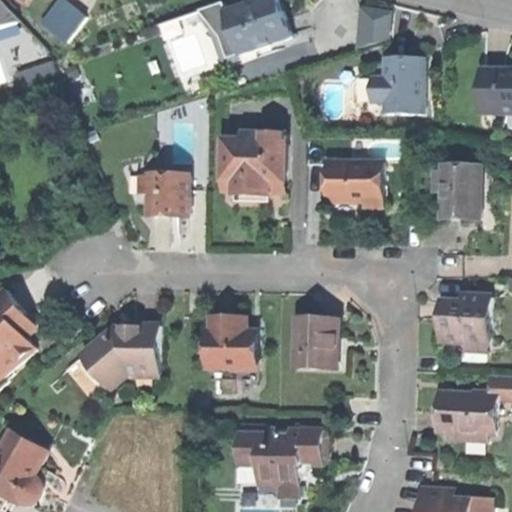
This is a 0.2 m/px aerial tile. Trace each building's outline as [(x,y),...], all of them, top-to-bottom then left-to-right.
[(0,0),(0,30),(23,22),(2,0),(0,0)] [(66,0),(64,0),(45,24),(69,43),(89,18),(66,0)] [(282,0),(275,0),(230,15),(237,36),(243,57),(296,40),(289,19),(282,0)] [(397,41),(397,5),(364,5),(364,41),(397,41)] [(162,28),(172,56),(199,47),(189,18),(162,28)] [(232,61),(243,57),(237,36),(225,40),(232,61)] [(58,58),(21,70),(26,87),(64,75),(58,58)] [(388,116),(428,117),(428,60),(410,60),(410,65),(400,64),(389,64),(389,76),(375,76),(375,101),(389,101),(388,116)] [(484,70),(484,115),(511,114),(511,73),(505,73),(505,70),(484,70)] [(332,138),(307,138),(307,163),(321,163),(321,154),(332,150),(332,138)] [(237,181),(237,193),(254,194),(273,194),(273,183),(289,183),(289,157),(287,157),(287,147),(245,146),(245,153),(226,152),(225,181),(237,181)] [(387,164),(332,163),(332,202),(357,202),(369,203),(369,209),(386,209),(387,164)] [(445,194),(444,219),(460,219),(483,220),(483,169),(445,168),(445,173),(445,194)] [(435,194),(445,194),(445,173),(436,173),(435,194)] [(145,192),(154,192),(154,176),(146,176),(145,192)] [(194,177),(154,176),(154,192),(153,218),(168,218),(175,218),(175,214),(193,214),(194,177)] [(225,193),(237,193),(237,181),(225,181),(225,193)] [(289,194),(289,183),(273,183),(273,194),(289,194)] [(10,291),(0,299),(0,369),(7,378),(40,349),(31,338),(39,331),(28,318),(31,315),(25,309),(10,291)] [(446,343),(494,345),(496,297),(468,295),(468,298),(474,298),(473,303),(448,302),(447,323),(446,343)] [(42,329),(31,315),(28,318),(39,331),(42,329)] [(344,320),(301,318),(299,369),(342,370),(342,368),(339,368),(340,351),(340,338),(343,338),(344,320)] [(216,324),(216,332),(240,332),(240,324),(232,324),(216,324)] [(251,324),(240,324),(240,332),(251,332),(251,324)] [(136,326),(136,331),(128,331),(127,328),(119,329),(86,357),(111,386),(131,369),(133,373),(136,376),(166,376),(165,327),(151,326),(136,326)] [(216,332),(213,332),(212,368),(260,368),(261,332),(251,332),(240,332),(216,332)] [(133,373),(131,369),(111,386),(114,390),(133,373)] [(511,376),(494,375),(493,395),(501,396),(500,401),(511,401),(511,376)] [(493,395),(450,393),(449,414),(448,433),(499,435),(500,401),(501,396),(493,395)] [(196,408),(210,408),(210,399),(196,399),(196,408)] [(242,422),(242,435),(272,435),(272,430),(272,422),(242,422)] [(272,435),(242,435),(242,465),(263,465),(263,482),(283,482),(283,484),(287,489),(297,489),(304,484),(304,471),(312,466),(328,466),(328,463),(329,463),(329,435),(327,435),(327,430),(272,430),(272,435)] [(24,502),(28,504),(33,506),(38,505),(44,502),(47,499),(49,493),(48,487),(45,483),(43,480),(38,478),(43,469),(52,453),(15,433),(13,436),(0,460),(0,480),(8,485),(4,492),(16,499),(23,503),(24,502)] [(0,447),(0,460),(13,436),(8,433),(0,447)] [(0,490),(4,492),(8,485),(0,480),(0,490)] [(304,499),(304,484),(297,489),(287,489),(283,484),(283,499),(294,499),(304,499)] [(453,489),(424,488),(423,511),(493,511),(494,499),(453,499),(453,489)] [(0,511),(8,511),(16,499),(4,492),(0,490),(0,511)]
